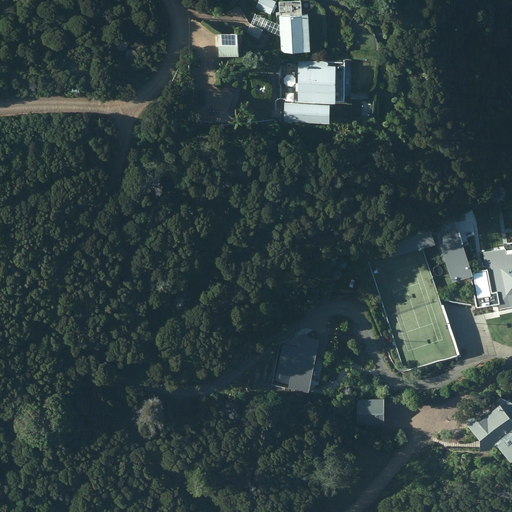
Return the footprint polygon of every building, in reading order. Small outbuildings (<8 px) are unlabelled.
[(287,48),(320,47),(319,10),(285,11),(287,48)] [(338,96),(338,61),(294,62),(294,99),(281,99),(282,119),(324,118),(324,96),(338,96)] [(448,282),(470,276),(453,218),(431,224),(448,282)] [(511,299),(511,248),(485,254),(494,303),(511,299)] [(290,388),(313,393),(324,338),(301,333),(290,388)] [(356,398),(357,424),(384,423),(384,397),(356,398)] [(496,444),(511,463),(511,420),(496,402),(470,419),(464,421),(475,436),(481,452),(496,444)]
